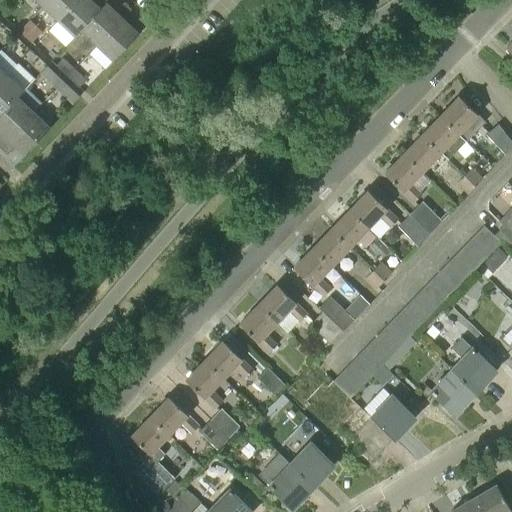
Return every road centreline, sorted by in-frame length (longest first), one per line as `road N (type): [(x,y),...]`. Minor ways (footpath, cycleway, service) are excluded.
road 1 (residential): [(123,511),(94,428),(500,0)]
road 2 (residential): [(0,216),(178,25)]
road 3 (residential): [(385,511),(511,434)]
